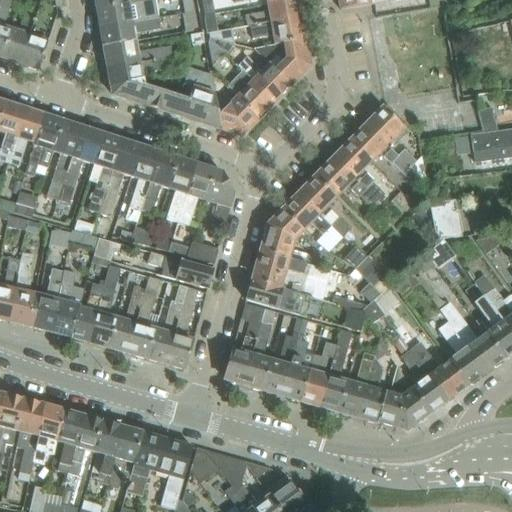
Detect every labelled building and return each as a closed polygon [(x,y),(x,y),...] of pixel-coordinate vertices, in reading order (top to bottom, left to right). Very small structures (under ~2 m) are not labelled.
[(0,0),(0,59),(1,60),(11,31),(3,28),(11,3),(5,1),(5,0),(0,0)] [(37,11),(20,66),(38,72),(48,42),(56,18),(57,15),(54,0),(40,0),(39,3),(37,11)] [(94,0),(97,11),(146,2),(145,0),(94,0)] [(193,12),(191,0),(181,2),(183,14),(193,12)] [(199,0),(202,16),(214,14),(211,0),(199,0)] [(250,26),(301,17),(297,0),(288,0),(267,4),(268,12),(245,16),(247,27),(250,26)] [(338,0),(340,11),(366,6),(374,4),(394,1),(394,0),(338,0)] [(146,2),(97,11),(100,28),(157,18),(154,1),(146,2)] [(11,31),(1,60),(20,66),(37,11),(39,3),(34,2),(31,10),(26,8),(23,16),(18,33),(11,31)] [(196,28),(193,12),(183,14),(181,14),(184,33),(193,32),(196,28)] [(202,16),(206,34),(217,32),(214,14),(202,16)] [(275,46),(305,40),(301,17),(250,26),(252,39),(273,35),(275,46)] [(159,29),(157,18),(100,28),(103,48),(136,42),(134,33),(159,29)] [(206,34),(206,38),(233,45),(230,30),(217,32),(206,34)] [(205,58),(201,34),(195,35),(196,46),(198,52),(199,59),(205,58)] [(195,35),(186,37),(188,47),(191,47),(196,46),(195,35)] [(233,45),(206,38),(207,44),(215,44),(225,54),(233,45)] [(276,72),(291,87),(310,67),(305,40),(275,46),(254,50),(269,65),(276,72)] [(103,48),(104,51),(107,70),(165,59),(171,58),(169,47),(163,48),(138,53),(136,45),(136,42),(103,48)] [(215,44),(207,44),(212,68),(225,54),(215,44)] [(171,58),(165,59),(107,70),(110,88),(143,82),(141,74),(172,68),(171,58)] [(239,67),(243,72),(275,103),(291,87),(276,72),(269,65),(262,72),(248,58),(239,67)] [(184,85),(179,100),(174,116),(221,131),(219,116),(211,77),(208,76),(191,70),(186,86),(184,85)] [(227,88),(237,98),(258,120),(275,103),(243,72),(227,88)] [(174,116),(179,100),(184,85),(181,84),(171,81),(166,95),(144,88),(143,82),(110,88),(112,96),(174,116)] [(241,137),(258,120),(237,98),(224,111),(221,114),(219,116),(221,131),(224,132),(228,133),(241,137)] [(0,151),(0,161),(8,164),(26,110),(5,103),(0,119),(0,134),(5,136),(0,151)] [(369,121),(366,124),(392,149),(407,133),(382,108),(369,121)] [(492,108),(478,112),(483,133),(498,131),(492,108)] [(44,116),(26,110),(8,164),(18,167),(26,143),(35,145),(44,116)] [(48,168),(53,153),(63,122),(44,116),(35,145),(25,174),(32,176),(36,165),(48,168)] [(58,201),(82,128),(63,122),(53,153),(61,155),(47,197),(58,201)] [(366,124),(350,141),(371,161),(378,154),(391,166),(392,164),(405,177),(412,169),(399,157),(391,149),(392,149),(366,124)] [(103,135),(82,128),(58,201),(70,205),(83,163),(90,165),(93,166),(103,135)] [(511,129),(483,134),(472,135),(474,155),(511,150),(511,129)] [(96,185),(88,211),(99,214),(123,141),(103,135),(93,166),(88,182),(96,185)] [(457,151),(470,149),(468,136),(455,137),(457,151)] [(124,176),(131,178),(141,147),(123,141),(99,214),(110,218),(124,176)] [(362,170),(371,161),(350,141),(334,157),(379,201),(385,195),(374,184),(375,182),(362,170)] [(137,223),(140,212),(159,153),(141,147),(131,178),(139,181),(126,219),(137,223)] [(405,151),(399,157),(412,169),(419,176),(425,182),(421,160),(418,163),(405,151)] [(177,159),(159,153),(140,212),(151,215),(160,188),(168,190),(177,159)] [(317,174),(315,176),(336,196),(346,186),(359,199),(360,197),(371,209),(379,201),(334,157),(317,174)] [(177,222),(196,165),(177,159),(168,190),(175,193),(166,219),(177,222)] [(197,200),(205,202),(215,171),(196,165),(177,222),(188,226),(197,200)] [(222,173),(215,171),(205,202),(216,206),(209,232),(222,236),(233,194),(222,173)] [(298,193),(323,217),(330,209),(327,206),(336,196),(315,176),(298,193)] [(402,191),(397,196),(405,203),(410,199),(402,191)] [(298,193),(282,210),(303,230),(310,223),(324,236),(333,227),(331,226),(323,217),(298,193)] [(0,210),(9,213),(12,214),(15,204),(0,198),(0,210)] [(442,239),(443,239),(463,237),(456,200),(430,205),(437,240),(442,239)] [(33,215),(34,210),(15,204),(12,214),(31,219),(33,215)] [(0,219),(8,221),(9,216),(9,213),(0,210),(0,219)] [(293,240),(303,230),(282,210),(266,225),(259,251),(288,258),(293,240)] [(8,221),(7,228),(26,231),(28,221),(9,216),(8,221)] [(337,220),(331,226),(333,227),(343,237),(349,231),(337,220)] [(26,231),(26,233),(39,235),(40,225),(28,221),(26,231)] [(381,238),(390,229),(384,222),(380,222),(373,229),(381,238)] [(130,243),(149,248),(154,233),(135,228),(133,234),(130,243)] [(69,250),(71,243),(72,234),(56,230),(50,232),(48,245),(69,250)] [(71,243),(96,250),(99,239),(73,231),(72,234),(71,243)] [(122,231),(119,240),(130,243),(133,234),(122,231)] [(503,244),(497,236),(474,240),(486,256),(503,244)] [(96,250),(94,258),(106,262),(111,242),(99,239),(96,250)] [(168,253),(171,243),(158,239),(155,250),(168,253)] [(442,239),(437,240),(440,244),(426,255),(434,265),(440,261),(438,258),(449,249),(444,242),(442,239)] [(187,259),(190,248),(171,243),(168,253),(187,259)] [(214,266),(218,251),(191,244),(190,248),(187,259),(214,266)] [(357,270),(368,258),(364,255),(356,248),(343,261),(357,270)] [(259,251),(251,282),(311,298),(323,302),(331,271),(319,267),(302,262),(288,258),(259,251)] [(304,253),(302,262),(319,267),(322,257),(304,253)] [(161,277),(207,290),(210,279),(210,278),(212,271),(151,254),(148,264),(163,268),(161,277)] [(424,273),(434,265),(426,255),(415,263),(417,265),(420,268),(424,273)] [(21,263),(10,324),(29,328),(33,329),(39,296),(28,293),(34,258),(22,256),(21,263)] [(110,269),(110,268),(111,263),(94,258),(92,264),(110,269)] [(368,258),(357,270),(370,282),(375,286),(383,277),(386,274),(368,258)] [(0,286),(0,321),(10,324),(21,263),(9,260),(5,287),(0,286)] [(106,282),(90,345),(109,350),(117,319),(108,316),(121,271),(110,268),(106,282)] [(48,298),(39,296),(33,329),(53,334),(65,273),(53,270),(48,298)] [(65,273),(53,334),(72,340),(80,309),(79,309),(84,291),(72,287),(74,275),(65,273)] [(502,300),(495,290),(484,276),(474,283),(484,297),(511,334),(511,298),(509,295),(502,300)] [(383,277),(375,286),(382,293),(390,287),(392,285),(383,277)] [(148,278),(144,294),(127,355),(147,361),(155,330),(146,328),(159,281),(148,278)] [(413,291),(413,288),(406,280),(397,286),(397,292),(403,299),(413,291)] [(86,310),(80,309),(72,340),(90,345),(106,282),(101,281),(99,287),(93,285),(86,310)] [(249,287),(245,301),(299,316),(302,303),(309,305),(311,298),(251,282),(249,287)] [(109,350),(127,355),(144,294),(140,293),(141,289),(135,287),(132,296),(125,321),(117,319),(109,350)] [(155,330),(147,361),(167,366),(187,289),(179,287),(175,302),(171,301),(163,332),(155,330)] [(187,289),(167,366),(185,371),(193,341),(184,339),(197,292),(187,289)] [(391,289),(374,302),(384,317),(386,315),(386,317),(403,305),(391,289)] [(333,297),(331,304),(349,309),(361,312),(367,307),(333,297)] [(511,334),(484,297),(473,305),(482,318),(476,322),(485,336),(503,360),(505,359),(508,360),(511,356),(511,334)] [(367,307),(361,312),(365,318),(370,326),(384,317),(373,301),(372,303),(367,307)] [(264,310),(244,305),(240,320),(249,322),(260,326),(264,310)] [(501,362),(503,360),(485,336),(478,341),(459,316),(451,305),(441,313),(449,324),(485,373),(493,368),(496,368),(501,365),(501,362)] [(349,309),(343,329),(360,333),(365,318),(361,312),(349,309)] [(275,313),(264,310),(260,326),(270,329),(275,313)] [(232,350),(224,380),(226,380),(227,383),(233,385),(236,383),(244,385),(260,326),(249,322),(240,353),(232,350)] [(478,379),(485,373),(449,324),(438,332),(457,357),(449,363),(448,364),(466,388),(469,385),(472,386),(477,382),(478,379)] [(260,326),(244,385),(251,387),(252,390),(258,392),(261,390),(262,391),(270,362),(262,359),(270,329),(260,326)] [(337,412),(339,412),(346,383),(338,381),(351,335),(340,332),(337,342),(339,343),(338,346),(336,346),(319,407),(327,409),(329,412),(334,413),(337,412)] [(270,362),(262,391),(264,391),(265,394),(271,396),(274,394),(281,396),(297,335),(292,334),(290,339),(285,337),(278,364),(270,362)] [(297,335),(281,396),(287,398),(289,398),(291,401),(296,403),(299,401),(301,401),(308,373),(313,355),(305,353),(307,344),(302,342),(303,337),(297,335)] [(374,359),(358,418),(365,420),(367,423),(372,424),(375,422),(377,423),(385,394),(377,391),(382,373),(375,362),(390,354),(381,339),(374,359)] [(308,373),(301,401),(302,402),(303,405),(309,406),(312,405),(319,407),(336,346),(325,343),(321,357),(313,355),(308,373)] [(418,344),(409,352),(446,402),(454,396),(458,397),(462,393),(463,390),(466,388),(448,364),(446,365),(438,371),(418,344)] [(346,383),(339,412),(340,413),(342,415),(347,417),(350,415),(358,418),(374,359),(376,350),(366,348),(364,355),(361,362),(354,385),(346,383)] [(418,385),(411,390),(429,415),(431,414),(434,415),(439,411),(439,408),(446,402),(409,352),(400,358),(418,385)] [(392,383),(396,384),(400,373),(396,367),(392,383)] [(400,373),(396,384),(403,386),(407,385),(400,373)] [(427,417),(429,415),(411,390),(401,398),(407,432),(419,423),(422,423),(427,420),(427,417)] [(401,398),(385,394),(377,423),(407,432),(401,398)] [(24,401),(3,396),(0,411),(0,466),(5,445),(12,447),(15,431),(17,432),(24,401)] [(30,475),(33,463),(44,406),(24,401),(17,432),(27,434),(18,472),(30,475)] [(44,406),(33,463),(43,465),(46,453),(54,455),(57,442),(63,412),(44,406)] [(83,417),(63,412),(57,442),(64,444),(57,471),(67,474),(83,417)] [(93,453),(95,453),(104,423),(102,423),(83,417),(67,474),(78,477),(86,451),(93,453)] [(97,483),(107,486),(125,429),(105,424),(104,423),(95,453),(105,456),(97,483)] [(142,434),(125,429),(107,486),(118,489),(121,478),(129,481),(142,434)] [(167,441),(142,434),(129,481),(125,494),(142,499),(150,472),(158,474),(167,441)] [(192,448),(167,441),(158,474),(169,478),(160,507),(174,511),(177,501),(192,448)] [(200,485),(219,471),(205,452),(197,449),(190,472),(200,485)] [(239,489),(246,466),(243,463),(205,452),(219,471),(233,489),(235,492),(239,489)] [(243,463),(246,466),(254,477),(264,469),(243,463)] [(265,493),(268,497),(278,511),(301,511),(308,507),(286,477),(265,493)] [(235,492),(249,511),(278,511),(268,497),(258,505),(244,486),(239,489),(235,492)] [(41,511),(43,505),(46,490),(35,488),(29,511),(41,511)] [(239,511),(249,511),(235,492),(233,489),(226,494),(239,511)] [(185,491),(181,502),(187,510),(197,500),(185,491)] [(188,511),(187,510),(181,502),(177,501),(174,511),(176,511),(188,511)]
